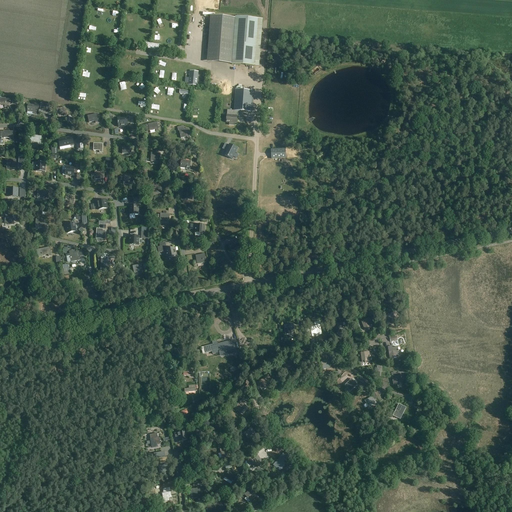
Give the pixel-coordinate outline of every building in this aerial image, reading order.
[(254,66),(258,20),(236,18),(232,64),(254,66)] [(197,86),(198,72),(189,71),(188,85),(197,86)] [(252,91),(236,89),(234,111),(242,111),(250,112),(251,102),(253,102),(254,93),(252,93),(252,91)] [(11,98),(3,98),(0,97),(0,105),(4,106),(4,107),(7,107),(8,103),(11,103),(11,98)] [(40,106),(37,105),(28,105),(27,112),(33,112),(33,114),(36,115),(37,112),(39,112),(40,106)] [(68,116),(66,107),(56,109),(58,118),(60,118),(59,116),(64,115),(64,117),(68,116)] [(242,117),(242,111),(234,111),(227,110),(226,122),(229,123),(229,125),(234,126),(235,123),(237,123),(237,116),(242,117)] [(99,123),(97,114),(88,116),(89,123),(95,122),(95,124),(99,123)] [(133,117),(127,117),(118,119),(119,126),(125,125),(125,127),(128,126),(128,124),(134,123),(133,117)] [(159,131),(158,127),(160,127),(159,122),(145,125),(146,131),(149,130),(149,131),(156,130),(156,132),(159,131)] [(190,137),(188,128),(179,130),(181,137),(187,136),(187,138),(190,137)] [(13,140),(13,131),(4,131),(3,138),(10,138),(10,140),(13,140)] [(29,135),(28,144),(32,145),(32,143),(38,143),(38,145),(41,145),(42,136),(29,135)] [(72,137),(63,139),(58,140),(60,147),(71,145),(71,147),(74,146),(72,137)] [(103,153),(103,144),(94,144),(94,151),(100,151),(100,153),(103,153)] [(232,159),(237,149),(229,145),(227,150),(228,150),(225,156),(232,159)] [(131,156),(132,147),(122,147),(122,154),(128,154),(128,156),(131,156)] [(271,159),(286,158),(285,149),(271,150),(271,159)] [(151,153),(151,162),(160,163),(161,153),(151,153)] [(7,159),(6,168),(16,169),(16,160),(7,159)] [(181,161),(181,168),(181,170),(190,170),(190,161),(181,161)] [(45,171),(45,163),(36,162),(36,170),(42,170),(42,171),(45,171)] [(65,166),(65,175),(74,176),(74,173),(75,167),(74,167),(65,166)] [(104,182),(104,172),(95,172),(94,179),(101,180),(100,181),(104,182)] [(133,186),(133,176),(124,176),(123,183),(130,183),(129,186),(133,186)] [(162,193),(162,185),(153,184),(153,192),(159,192),(159,193),(162,193)] [(19,198),(19,188),(9,188),(9,196),(15,196),(15,198),(19,198)] [(194,198),(194,195),(192,195),(192,190),(183,190),(183,200),(189,200),(189,199),(192,199),(192,198),(194,198)] [(46,201),(47,192),(37,191),(37,199),(43,199),(43,201),(46,201)] [(74,205),(75,196),(66,195),(65,203),(71,203),(71,205),(74,205)] [(107,200),(97,201),(98,210),(108,209),(107,200)] [(138,206),(129,206),(129,215),(139,215),(138,206)] [(160,214),(160,223),(169,223),(169,214),(160,214)] [(18,216),(5,215),(5,224),(14,224),(14,221),(18,221),(18,216)] [(45,230),(45,220),(36,219),(35,227),(42,227),(41,229),(45,230)] [(77,232),(75,223),(66,224),(67,233),(77,232)] [(195,230),(195,234),(205,234),(205,225),(196,224),(195,230)] [(96,239),(103,239),(103,240),(106,240),(107,231),(103,231),(103,229),(97,229),(96,239)] [(129,245),(136,245),(139,245),(139,236),(130,236),(129,245)] [(235,250),(242,247),(239,240),(235,242),(235,243),(229,246),(232,251),(235,249),(235,250)] [(48,257),(51,256),(50,248),(37,250),(38,257),(48,255),(48,257)] [(175,248),(166,250),(168,259),(177,257),(175,248)] [(70,251),(69,252),(70,253),(70,254),(70,255),(71,260),(71,262),(78,261),(80,261),(81,260),(80,258),(80,256),(83,255),(83,253),(79,253),(79,252),(75,252),(75,251),(72,251),(70,251)] [(197,264),(206,263),(205,254),(196,256),(197,264)] [(101,260),(101,271),(110,271),(110,260),(101,260)] [(143,273),(142,264),(132,266),(134,273),(140,272),(140,273),(143,273)] [(398,322),(395,313),(388,316),(389,320),(391,319),(392,324),(397,323),(396,322),(398,322)] [(365,330),(371,328),(369,323),(371,322),(369,318),(361,321),(365,330)] [(337,333),(346,332),(345,323),(336,324),(337,333)] [(286,335),(291,334),(291,331),(294,331),(293,325),(285,326),(286,335)] [(318,330),(317,327),(311,328),(311,331),(308,331),(309,339),(315,337),(315,336),(322,335),(321,330),(318,330)] [(218,344),(218,343),(217,341),(217,340),(215,341),(215,342),(212,342),(213,345),(205,346),(206,353),(214,351),(215,353),(220,352),(221,356),(229,354),(229,352),(232,352),(232,348),(235,347),(233,341),(218,344)] [(388,348),(390,356),(390,358),(398,357),(397,354),(398,354),(398,352),(399,352),(399,350),(399,351),(398,348),(393,349),(393,347),(388,348)] [(255,364),(259,364),(260,367),(265,367),(264,362),(265,361),(265,360),(264,357),(259,357),(259,356),(254,356),(255,364)] [(286,370),(294,367),(292,361),(284,364),(286,370)] [(395,373),(391,373),(393,385),(401,383),(401,380),(402,380),(401,378),(403,378),(402,377),(401,374),(396,375),(395,373)] [(269,376),(257,383),(260,388),(272,381),(269,376)] [(350,390),(356,384),(352,380),(346,385),(350,390)] [(369,407),(376,403),(373,397),(365,402),(369,407)] [(239,412),(245,406),(244,405),(246,403),(246,402),(243,399),(241,402),(235,408),(239,412)] [(401,415),(405,407),(399,405),(395,412),(401,415)] [(217,434),(224,432),(221,422),(214,425),(217,434)] [(248,439),(255,433),(251,429),(244,434),(248,439)] [(179,442),(185,441),(184,438),(187,438),(186,432),(178,433),(179,442)] [(152,448),(157,447),(157,445),(160,444),(159,438),(150,440),(152,448)] [(223,458),(228,457),(227,454),(230,453),(229,447),(220,449),(223,458)] [(254,467),(262,463),(258,457),(251,462),(254,467)] [(279,469),(284,463),(280,459),(274,465),(279,469)] [(189,461),(184,462),(186,469),(189,469),(190,473),(195,472),(194,470),(197,469),(196,463),(190,464),(189,461)] [(160,475),(166,474),(165,472),(168,471),(167,465),(159,466),(160,475)] [(232,482),(236,478),(233,476),(235,474),(230,470),(225,477),(232,482)] [(192,499),(201,498),(200,489),(191,490),(192,499)] [(251,501),(255,497),(253,495),(255,493),(251,489),(245,494),(251,501)] [(164,502),(169,501),(169,498),(172,498),(171,492),(162,494),(164,502)]
